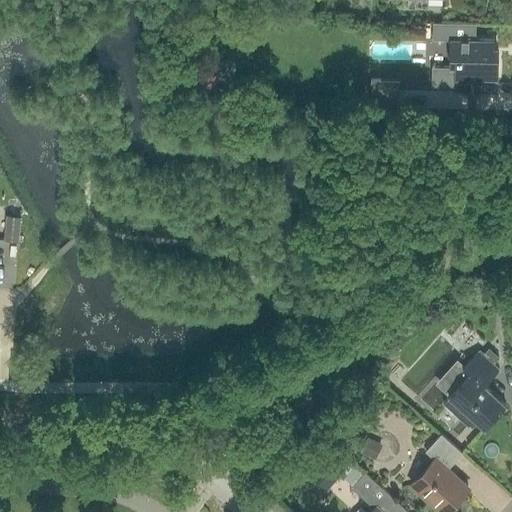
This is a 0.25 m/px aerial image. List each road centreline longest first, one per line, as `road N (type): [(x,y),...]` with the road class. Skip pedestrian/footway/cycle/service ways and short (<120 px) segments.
road 1 (tertiary): [(248,511),(171,446),(0,423)]
road 2 (residential): [(277,386),(331,355),(480,241)]
road 3 (residential): [(150,511),(90,491),(0,481)]
